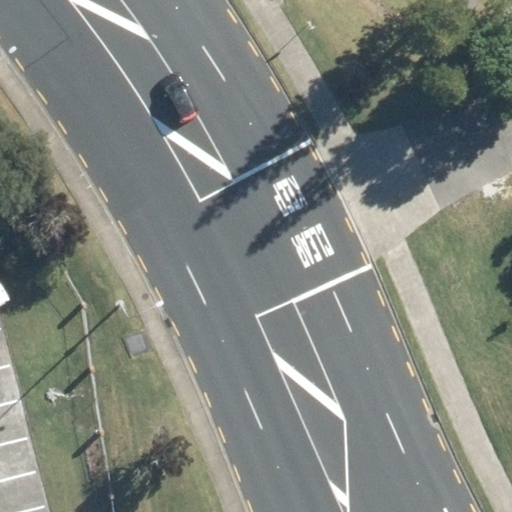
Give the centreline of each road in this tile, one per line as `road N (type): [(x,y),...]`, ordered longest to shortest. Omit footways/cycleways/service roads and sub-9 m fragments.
road 1 (secondary): [(95,0),(248,226),(329,415)]
road 2 (primary): [(329,415),(403,511)]
